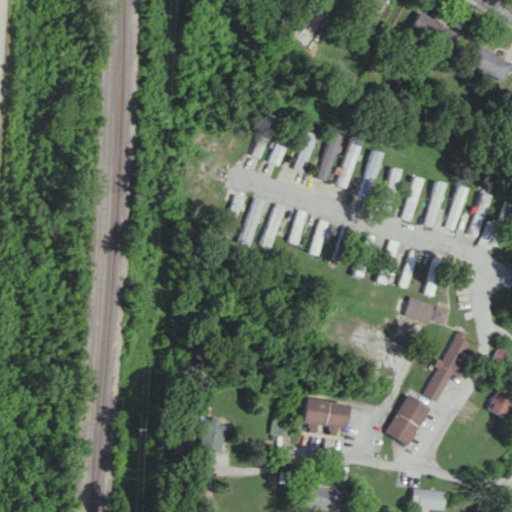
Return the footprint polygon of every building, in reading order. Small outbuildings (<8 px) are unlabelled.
[(360,0),(378,9),(382,0),(360,0)] [(461,36),(443,27),(433,46),(450,55),(461,36)] [(466,63),(500,81),(509,63),(476,45),(466,63)] [(265,130),(255,127),(246,154),(256,157),(265,130)] [(266,161),(278,164),(285,130),(273,127),(266,161)] [(337,131),(327,128),(314,178),(324,180),(337,131)] [(290,169),(300,172),(313,134),(302,130),(290,169)] [(333,184),(342,187),(358,139),(348,136),(333,184)] [(379,152),(369,149),(357,194),(367,197),(379,152)] [(397,168),(387,166),(378,209),(388,211),(397,168)] [(400,218),(410,220),(418,177),(408,175),(400,218)] [(423,224),(433,226),(440,182),(430,180),(423,224)] [(442,227),(451,230),(464,188),(455,185),(442,227)] [(473,238),(487,194),(479,192),(465,235),(473,238)] [(245,246),(262,200),(252,196),(235,242),(245,246)] [(282,205),(273,202),(258,243),(266,247),(282,205)] [(284,241),(293,243),(304,211),(296,208),(284,241)] [(315,255),(326,221),(317,218),(306,252),(315,255)] [(388,267),(397,242),(388,238),(379,264),(388,267)] [(415,252),(407,249),(396,285),(404,287),(415,252)] [(446,308),(404,296),(399,314),(426,322),(428,317),(443,322),(446,308)] [(419,393),(435,401),(448,372),(457,377),(464,361),(458,359),(469,336),(454,329),(440,360),(436,359),(419,393)] [(508,387),(506,390),(511,392),(511,391),(511,373),(505,371),(500,384),(508,387)] [(505,420),(511,409),(511,396),(495,387),(484,408),(505,420)] [(408,445),(427,405),(402,394),(383,434),(408,445)] [(341,427),(345,403),(300,397),(297,420),(305,421),(303,431),(311,432),(312,423),(341,427)] [(221,420),(200,418),(197,449),(218,451),(221,420)] [(265,435),(278,438),(281,421),(268,419),(265,435)] [(338,488),(303,487),(302,507),(337,508),(338,488)] [(438,509),(440,490),(409,487),(407,506),(438,509)]
